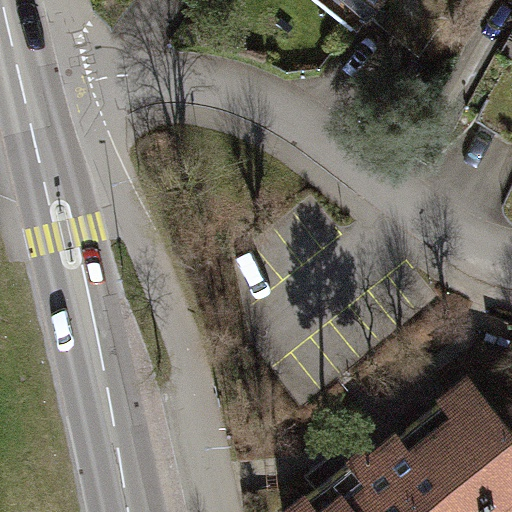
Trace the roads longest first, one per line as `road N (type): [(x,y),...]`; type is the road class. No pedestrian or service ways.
road 1 (residential): [(26,88),(82,76),(206,77),(511,252)]
road 2 (secondary): [(128,511),(26,88)]
